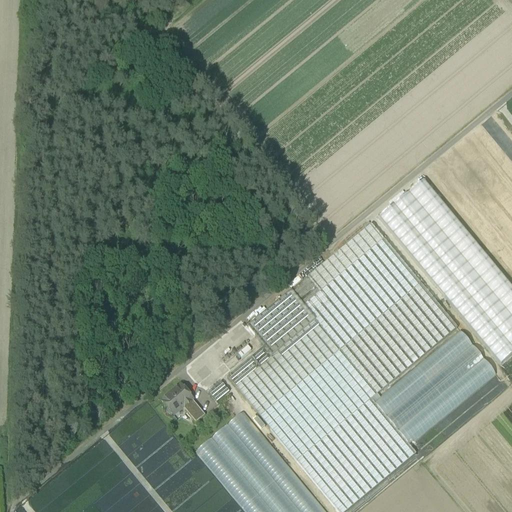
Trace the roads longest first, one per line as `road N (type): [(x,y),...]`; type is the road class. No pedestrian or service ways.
road 1 (track): [(511,94),(9,511)]
road 2 (track): [(7,511),(26,147),(200,0)]
